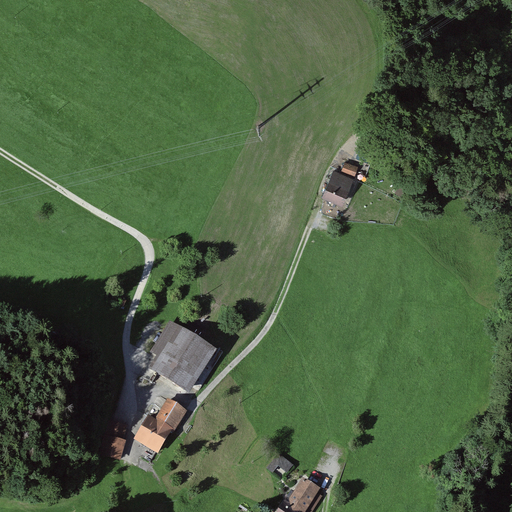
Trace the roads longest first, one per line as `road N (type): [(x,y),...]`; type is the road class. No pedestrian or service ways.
road 1 (track): [(367,121),(330,169),(275,314),(254,344),(193,407),(173,395),(130,395)]
road 2 (track): [(0,151),(147,244),(148,268),(126,336),(130,395),(123,419)]
